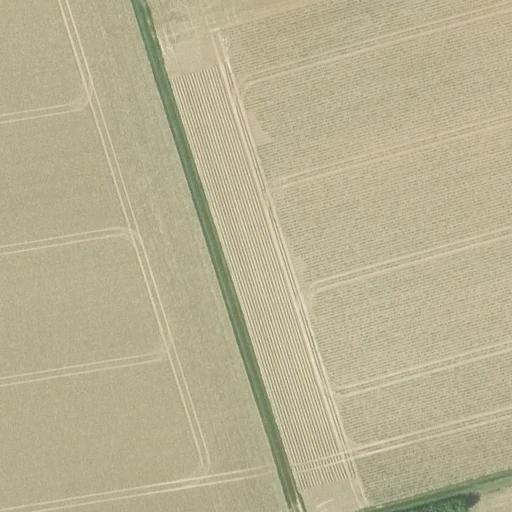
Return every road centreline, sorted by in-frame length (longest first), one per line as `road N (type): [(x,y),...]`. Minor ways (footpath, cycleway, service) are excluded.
road 1 (track): [(295,511),(149,0)]
road 2 (track): [(385,511),(511,478)]
